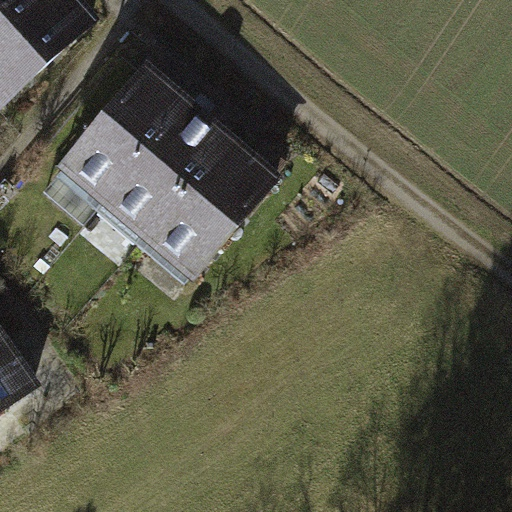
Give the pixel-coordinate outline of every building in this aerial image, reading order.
[(83,0),(0,0),(0,116),(42,163),(147,70),(83,0)] [(93,195),(127,224),(206,130),(173,101),(93,195)] [(127,224),(169,259),(248,164),(206,130),(127,224)] [(292,201),(248,164),(169,259),(214,296),(292,201)] [(0,366),(23,348),(0,320),(0,366)] [(0,435),(56,390),(23,348),(0,366),(0,435)]
